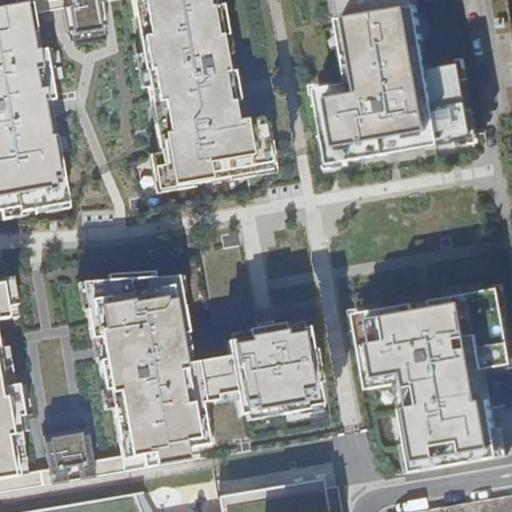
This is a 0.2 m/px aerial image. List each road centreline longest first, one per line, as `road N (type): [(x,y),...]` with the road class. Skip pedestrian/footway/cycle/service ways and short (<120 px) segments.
road 1 (residential): [(471,0),(511,237)]
road 2 (residential): [(511,474),(357,501),(359,511)]
